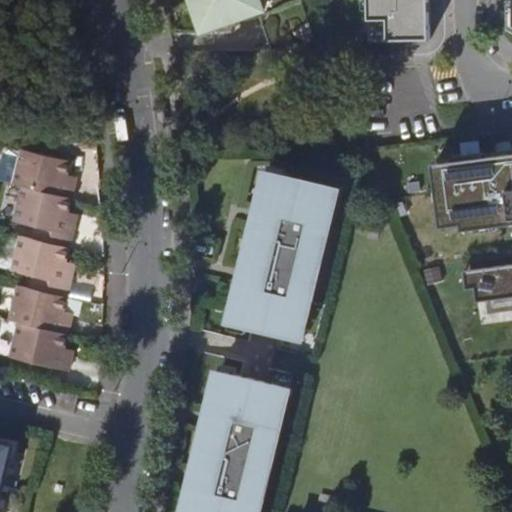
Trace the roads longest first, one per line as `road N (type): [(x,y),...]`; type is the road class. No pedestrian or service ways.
road 1 (residential): [(117,0),(139,105),(152,247),(151,325),(134,440)]
road 2 (residential): [(134,440),(0,407)]
